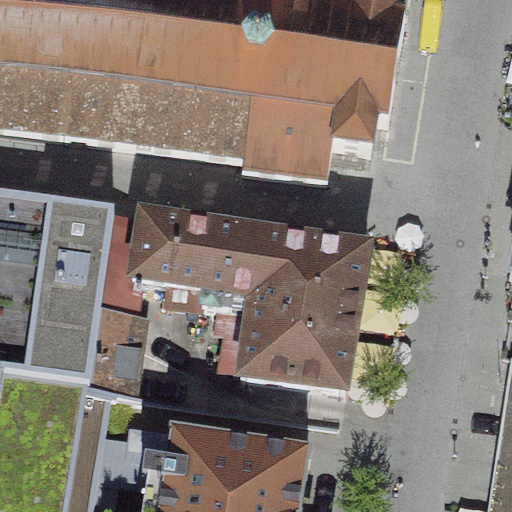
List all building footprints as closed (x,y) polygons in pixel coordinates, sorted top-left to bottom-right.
[(396,27),(398,0),(0,0),(0,139),(246,170),(244,182),(332,193),(337,156),(376,161),(380,130),(394,132),(407,29),(396,27)] [(119,219),(0,201),(0,384),(93,398),(104,324),(119,219)] [(243,388),(351,403),(372,257),(147,223),(137,287),(209,298),(207,315),(253,322),(243,388)] [(104,324),(93,398),(114,402),(135,405),(146,331),(104,324)] [(0,511),(96,511),(114,402),(93,398),(0,384),(0,511)] [(303,511),(311,466),(174,444),(163,511),(303,511)]
